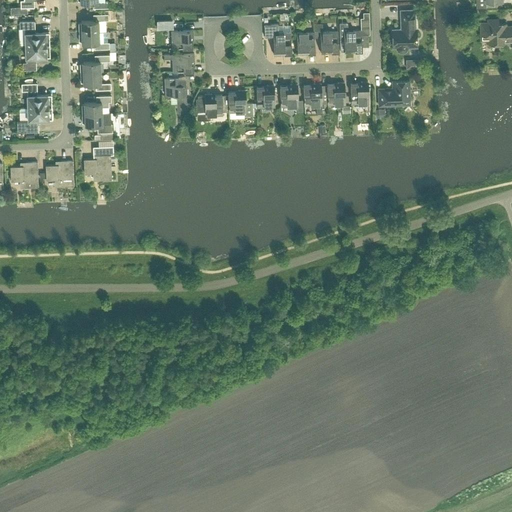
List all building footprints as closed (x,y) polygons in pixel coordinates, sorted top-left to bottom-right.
[(400,10),(401,27),(399,29),(392,29),(393,47),(396,47),(396,48),(398,50),(400,51),(403,51),(405,50),(407,47),(407,48),(407,46),(417,46),(416,28),(415,28),(414,9),(400,10)] [(81,22),(78,22),(79,32),(99,31),(99,22),(99,20),(108,20),(108,13),(96,14),(96,20),(81,20),(81,22)] [(49,44),(49,32),(35,32),(35,20),(19,21),(19,28),(25,28),(25,32),(25,45),(49,44)] [(507,40),(511,39),(511,25),(506,25),(506,23),(496,23),(496,21),(481,22),(481,39),(489,39),(489,43),(507,43),(507,40)] [(362,50),(361,30),(348,30),(347,22),(339,22),(340,51),(344,51),(344,52),(351,51),(351,50),(362,50)] [(281,53),(291,52),(290,32),(278,33),(278,23),(272,23),(264,24),(264,36),(273,36),(274,54),(281,54),(281,53)] [(171,30),(172,47),(192,46),(192,36),(193,36),(193,29),(171,30)] [(328,51),(338,51),(337,30),(320,31),(321,53),(328,52),(328,51)] [(79,32),(79,41),(82,41),(82,43),(97,42),(97,48),(109,48),(109,41),(107,41),(107,31),(99,31),(79,32)] [(304,52),(315,52),(314,31),(296,32),(297,53),(304,53),(304,52)] [(36,57),(50,56),(49,44),(25,45),(26,57),(26,62),(22,62),(23,69),(36,69),(36,57)] [(172,58),(173,71),(193,70),(193,60),(194,60),(194,53),(164,54),(164,58),(172,58)] [(82,63),(80,63),(80,72),(100,72),(100,63),(101,63),(100,61),(110,60),(109,54),(97,54),(98,61),(82,61),(82,63)] [(80,72),(80,82),(83,82),(83,83),(98,83),(99,89),(111,89),(110,82),(101,83),(101,80),(100,72),(80,72)] [(185,76),(165,77),(165,95),(180,94),(180,102),(177,102),(177,112),(186,111),(190,103),(186,101),(186,94),(187,94),(186,87),(185,87),(185,76)] [(378,88),(379,105),(401,104),(401,99),(410,99),(409,80),(392,80),(392,87),(378,88)] [(360,82),(350,83),(351,103),(368,102),(368,81),(360,81),(360,82)] [(52,106),(51,94),(37,94),(37,82),(21,83),(21,90),(27,90),(27,95),(27,107),(52,106)] [(313,84),(303,84),(304,105),(316,104),(317,113),(322,112),(321,82),(313,83),(313,84)] [(327,83),(327,104),(345,103),(344,82),(337,82),(337,83),(327,83)] [(290,85),(280,85),(280,105),(295,105),(296,110),(303,110),(302,99),(298,99),(297,83),(290,84),(290,85)] [(266,86),(256,86),(257,106),(274,106),(274,84),(266,84),(266,86)] [(238,91),(228,91),(228,111),(245,111),(245,115),(253,114),(253,102),(246,102),(245,89),(238,89),(238,91)] [(211,94),(211,93),(204,93),(204,95),(198,95),(198,98),(196,98),(196,112),(205,112),(205,115),(222,114),(222,94),(211,94)] [(84,104),(81,104),(82,113),(102,112),(102,106),(109,106),(108,101),(111,101),(111,95),(99,95),(99,101),(84,102),(84,104)] [(38,119),(52,118),(52,106),(27,107),(28,119),(28,124),(25,124),(25,131),(39,131),(38,119)] [(385,116),(385,108),(376,108),(376,116),(385,116)] [(82,113),(82,122),(84,122),(85,124),(100,124),(100,132),(112,131),(112,123),(111,123),(110,112),(102,112),(82,113)] [(83,158),(84,172),(96,172),(96,179),(110,179),(111,179),(111,154),(113,154),(113,145),(112,145),(99,146),(99,157),(83,158)] [(46,179),(57,178),(58,185),(72,185),(73,185),(72,159),(71,160),(61,160),(61,163),(45,164),(46,179)] [(10,165),(11,180),(22,179),(22,187),(37,186),(38,186),(37,161),(36,161),(25,161),(26,165),(10,165)]
